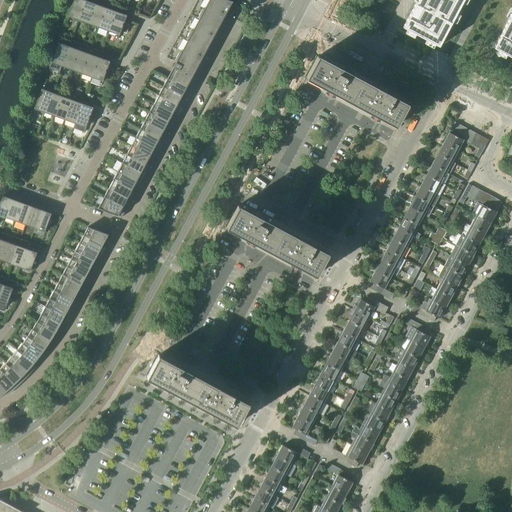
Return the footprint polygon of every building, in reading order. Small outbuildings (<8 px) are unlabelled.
[(73,0),(67,17),(78,21),(85,1),(83,0),(73,0)] [(176,62),(167,78),(186,88),(191,79),(192,76),(193,76),(198,67),(197,67),(217,29),(214,28),(221,14),(222,15),(222,13),(225,14),(225,15),(232,2),(226,0),(196,0),(197,1),(171,51),(170,50),(166,58),(171,60),(176,62)] [(365,0),(357,16),(372,24),(384,0),(365,0)] [(417,0),(402,28),(438,47),(463,0),(417,0)] [(78,21),(88,25),(95,4),(85,1),(78,21)] [(88,25),(98,28),(106,8),(95,4),(88,25)] [(98,28),(108,32),(116,12),(106,8),(98,28)] [(511,11),(493,48),(511,58),(511,11)] [(116,12),(108,32),(119,36),(126,16),(116,12)] [(59,72),(61,67),(69,47),(58,43),(49,69),(59,72)] [(61,67),(71,71),(79,50),(69,47),(61,67)] [(71,71),(81,74),(89,54),(79,50),(71,71)] [(81,74),(92,78),(99,58),(89,54),(81,74)] [(407,104),(333,64),(318,56),(317,57),(306,78),(306,79),(395,127),(396,126),(407,105),(407,104)] [(110,62),(99,58),(92,78),(102,82),(104,77),(107,70),(110,62)] [(162,87),(181,97),(183,94),(186,96),(189,91),(189,90),(186,88),(167,78),(162,87)] [(162,87),(158,95),(180,107),(183,102),(179,100),(181,97),(162,87)] [(34,109),(44,113),(52,93),(41,89),(34,109)] [(44,113),(55,117),(62,97),(52,93),(44,113)] [(158,95),(153,104),(172,114),(174,111),(177,112),(180,107),(158,95)] [(55,117),(65,120),(72,100),(62,97),(55,117)] [(65,120),(75,124),(82,104),(72,100),(65,120)] [(84,133),(88,122),(90,116),(93,108),(82,104),(75,124),(73,129),(84,133)] [(153,104),(149,112),(171,124),(174,119),(170,117),(172,114),(153,104)] [(149,112),(144,121),(163,131),(165,128),(168,129),(171,124),(149,112)] [(144,121),(140,129),(162,141),(165,136),(161,134),(163,131),(144,121)] [(454,122),(448,133),(454,136),(460,125),(454,122)] [(465,128),(460,125),(454,136),(459,139),(465,128)] [(459,139),(463,141),(465,142),(471,131),(465,128),(459,139)] [(140,129),(135,138),(154,148),(156,145),(159,146),(162,141),(140,129)] [(471,131),(465,142),(470,145),(473,139),(476,134),(471,131)] [(444,140),(442,143),(457,151),(463,141),(459,139),(454,136),(448,133),(448,134),(445,140),(444,140)] [(488,140),(476,134),(473,139),(485,146),(488,140)] [(135,138),(131,146),(153,158),(156,153),(152,151),(154,148),(135,138)] [(470,145),(478,149),(482,151),(485,146),(473,139),(470,145)] [(441,148),(437,155),(451,162),(455,156),(460,159),(463,154),(457,151),(442,143),(440,148),(441,148)] [(131,146),(126,155),(145,165),(147,161),(150,163),(153,158),(131,146)] [(126,155),(122,163),(144,175),(147,170),(143,168),(145,165),(126,155)] [(433,161),(431,165),(446,173),(451,162),(437,155),(434,161),(433,161)] [(122,163),(117,172),(136,182),(138,178),(141,180),(144,175),(122,163)] [(429,169),(426,175),(440,183),(446,173),(431,165),(429,169)] [(117,172),(113,180),(135,192),(138,187),(134,185),(136,182),(117,172)] [(420,186),(435,194),(439,196),(445,185),(440,183),(426,175),(422,182),(420,186)] [(113,180),(108,189),(127,199),(129,195),(132,197),(135,192),(113,180)] [(466,197),(468,198),(474,187),(468,184),(462,195),(466,197)] [(418,190),(415,197),(429,205),(435,194),(420,186),(418,190)] [(468,198),(474,201),(479,190),(474,187),(468,198)] [(108,189),(104,197),(126,209),(128,204),(125,202),(127,199),(108,189)] [(474,201),(479,203),(485,193),(479,190),(474,201)] [(479,203),(481,205),(484,206),(490,196),(485,193),(479,203)] [(0,202),(0,216),(5,218),(12,200),(2,196),(0,202)] [(490,196),(484,206),(490,209),(495,198),(490,196)] [(126,209),(104,197),(97,209),(118,216),(120,212),(123,214),(126,209)] [(411,203),(408,207),(423,215),(427,218),(430,213),(426,211),(429,205),(415,197),(411,204),(411,203)] [(490,209),(496,212),(501,202),(495,198),(490,209)] [(5,218),(15,222),(22,203),(12,200),(5,218)] [(15,222),(25,225),(32,207),(22,203),(15,222)] [(226,228),(301,268),(316,276),(316,275),(317,275),(328,254),(328,253),(238,205),(238,206),(226,227),(227,227),(226,228)] [(481,205),(475,216),(490,224),(492,220),(492,219),(495,213),(496,213),(496,212),(490,209),(484,206),(481,205)] [(25,225),(35,229),(41,210),(32,207),(25,225)] [(407,211),(403,218),(418,226),(423,215),(408,207),(406,211),(407,211)] [(41,210),(35,229),(44,232),(48,223),(49,219),(51,214),(41,210)] [(475,216),(470,227),(484,234),(488,227),(488,228),(490,224),(475,216)] [(399,224),(397,228),(412,236),(417,239),(420,235),(414,232),(418,226),(403,218),(400,225),(399,224)] [(87,227),(83,236),(105,247),(108,242),(105,240),(108,235),(87,227)] [(470,227),(464,238),(479,246),(481,241),(484,234),(470,227)] [(396,233),(392,239),(406,247),(412,236),(397,228),(395,232),(396,233)] [(427,240),(434,244),(438,237),(434,235),(431,233),(427,240)] [(83,236),(79,243),(101,255),(104,250),(100,248),(102,246),(105,248),(105,247),(83,236)] [(464,238),(458,248),(473,256),(477,249),(479,246),(464,238)] [(388,246),(386,249),(401,257),(406,247),(392,239),(388,246)] [(1,261),(11,264),(17,246),(8,242),(1,261)] [(79,243),(74,251),(97,263),(100,258),(96,256),(97,254),(101,256),(101,255),(79,243)] [(11,264),(20,268),(27,249),(17,246),(11,264)] [(449,257),(453,259),(468,267),(470,262),(469,262),(473,256),(458,248),(455,246),(449,257)] [(422,255),(426,257),(430,250),(424,247),(420,254),(422,255)] [(27,249),(20,268),(30,271),(37,253),(27,249)] [(384,254),(381,260),(395,268),(401,257),(386,249),(384,254)] [(74,251),(70,259),(92,271),(95,266),(92,264),(93,262),(97,263),(74,251)] [(70,259),(66,267),(88,279),(91,274),(88,272),(89,270),(92,271),(70,259)] [(453,259),(447,269),(462,277),(465,270),(466,270),(468,267),(453,259)] [(377,267),(375,271),(390,279),(395,268),(381,260),(377,267)] [(66,267),(62,275),(84,287),(87,282),(83,280),(85,277),(88,279),(66,267)] [(438,277),(442,279),(456,287),(459,283),(458,283),(462,277),(447,269),(443,267),(438,277)] [(369,282),(373,283),(384,289),(390,279),(375,271),(373,275),(370,281),(369,281),(369,282)] [(62,275),(57,283),(80,295),(82,290),(79,288),(80,285),(84,287),(62,275)] [(442,279),(436,290),(450,298),(454,291),(456,287),(442,279)] [(424,283),(421,282),(417,280),(413,287),(420,290),(424,283)] [(57,283),(53,291),(75,303),(78,298),(75,296),(76,293),(80,295),(57,283)] [(370,289),(381,295),(384,289),(373,283),(370,289)] [(3,285),(0,293),(0,304),(6,307),(9,299),(12,301),(14,296),(11,294),(13,288),(3,285)] [(384,289),(381,295),(391,300),(394,295),(384,289)] [(436,290),(431,301),(445,309),(447,304),(450,298),(436,290)] [(49,299),(71,311),(74,306),(71,304),(72,301),(75,303),(53,291),(49,299)] [(366,296),(363,302),(369,304),(374,308),(377,302),(366,296)] [(45,307),(67,319),(70,314),(66,312),(68,309),(71,311),(49,299),(45,307)] [(424,302),(420,309),(425,311),(436,317),(439,319),(439,318),(443,312),(445,309),(431,301),(428,299),(426,303),(424,302)] [(356,306),(353,311),(368,319),(374,308),(369,304),(363,302),(360,300),(359,300),(360,300),(356,307),(356,306)] [(377,302),(374,308),(377,309),(376,310),(384,314),(385,313),(387,308),(377,302)] [(411,311),(422,317),(425,311),(420,309),(414,305),(411,311)] [(45,307),(40,315),(63,327),(65,322),(62,320),(63,317),(67,319),(45,307)] [(352,314),(348,322),(363,329),(368,319),(353,311),(351,314),(352,314)] [(425,311),(422,317),(433,322),(436,317),(425,311)] [(37,320),(36,322),(58,335),(61,329),(58,328),(59,325),(63,327),(40,315),(37,320)] [(404,324),(411,327),(415,329),(418,324),(407,318),(404,324)] [(33,328),(32,330),(53,343),(56,338),(53,336),(54,333),(58,335),(36,322),(33,328)] [(344,327),(342,332),(357,340),(363,329),(348,322),(345,328),(344,327)] [(429,330),(418,324),(415,329),(426,335),(429,330)] [(410,340),(409,341),(424,348),(426,344),(429,337),(430,337),(426,335),(415,329),(411,327),(405,337),(410,340)] [(28,335),(27,337),(48,351),(51,346),(48,344),(50,341),(53,343),(32,330),(28,335)] [(351,350),(356,353),(357,353),(362,343),(357,340),(342,332),(340,335),(341,336),(337,343),(351,350)] [(23,342),(22,344),(42,359),(46,354),(43,351),(44,349),(47,351),(48,351),(27,337),(23,342)] [(409,341),(404,351),(418,359),(422,351),(422,352),(424,348),(409,341)] [(331,353),(346,361),(351,364),(356,353),(351,350),(337,343),(334,349),(333,349),(331,353)] [(18,349),(16,350),(36,366),(40,361),(37,359),(39,357),(42,359),(22,344),(18,349)] [(398,361),(398,362),(413,370),(415,365),(414,365),(418,359),(404,351),(399,349),(394,359),(398,361)] [(16,350),(11,357),(30,374),(34,369),(31,366),(33,364),(36,366),(16,350)] [(329,357),(326,364),(340,372),(346,361),(331,353),(329,356),(329,357)] [(147,377),(169,389),(214,413),(236,425),(237,424),(249,403),(248,403),(249,402),(159,354),(159,355),(158,355),(147,376),(147,377)] [(6,361),(5,363),(23,381),(27,376),(25,373),(27,371),(29,374),(30,374),(11,357),(6,361)] [(398,362),(392,372),(406,380),(410,373),(411,373),(413,370),(398,362)] [(0,367),(0,370),(16,387),(21,383),(18,380),(20,378),(23,381),(5,363),(0,367)] [(322,370),(319,374),(334,382),(340,372),(326,364),(322,370)] [(0,384),(6,391),(7,391),(9,394),(14,389),(11,387),(13,385),(16,387),(0,370),(0,384)] [(384,375),(381,380),(401,391),(404,386),(403,386),(406,380),(392,372),(389,378),(387,377),(384,375)] [(318,378),(315,385),(329,393),(334,382),(319,374),(318,378)] [(383,389),(381,393),(395,401),(399,394),(400,394),(401,391),(381,380),(378,386),(383,389)] [(311,391),(308,395),(323,403),(329,393),(315,385),(311,391)] [(348,393),(344,401),(348,403),(352,396),(348,393)] [(381,393),(375,404),(390,412),(392,408),(392,407),(395,401),(381,393)] [(307,399),(303,406),(317,414),(323,403),(308,395),(306,399),(307,399)] [(375,404),(370,414),(384,422),(388,415),(388,416),(390,412),(375,404)] [(299,412),(297,417),(316,427),(312,424),(317,414),(303,406),(300,413),(299,412)] [(362,424),(379,433),(381,429),(380,429),(384,422),(370,414),(364,425),(362,424)] [(292,427),(295,429),(306,435),(311,426),(316,428),(316,427),(297,417),(295,420),(292,427)] [(354,426),(351,432),(373,443),(376,436),(377,437),(379,433),(362,424),(359,430),(357,429),(358,428),(354,426)] [(292,434),(303,440),(306,435),(295,429),(292,434)] [(354,438),(350,445),(368,454),(370,450),(369,450),(373,443),(351,432),(349,436),(354,438)] [(306,435),(303,440),(314,446),(317,441),(306,435)] [(325,436),(321,443),(325,445),(329,438),(325,436)] [(288,442),(286,447),(296,453),(299,448),(288,442)] [(278,452),(276,456),(290,464),(296,453),(286,447),(282,445),(282,446),(279,452),(278,452)] [(350,445),(345,455),(347,457),(358,463),(361,465),(362,464),(365,457),(366,458),(368,454),(350,445)] [(310,453),(299,448),(296,453),(307,459),(310,453)] [(334,456),(344,462),(347,457),(345,455),(337,451),(334,456)] [(270,467),(285,475),(289,477),(295,467),(290,464),(276,456),(274,460),(270,467)] [(347,457),(344,462),(355,468),(358,463),(347,457)] [(327,470),(337,475),(340,469),(330,464),(327,470)] [(267,473),(264,477),(279,485),(285,475),(270,467),(267,473)] [(340,469),(337,475),(348,481),(351,475),(340,469)] [(337,475),(332,486),(346,494),(349,490),(348,489),(351,483),(352,483),(352,482),(348,481),(337,475)] [(263,481),(259,489),(273,496),(276,492),(284,493),(286,489),(279,485),(264,477),(263,481)] [(332,486),(326,497),(340,504),(344,497),(346,494),(332,486)] [(255,494),(253,499),(268,506),(273,496),(259,489),(256,495),(255,494)] [(278,497),(275,504),(286,509),(289,501),(278,497)] [(326,497),(320,507),(329,511),(336,511),(337,511),(340,504),(326,497)] [(0,511),(23,511),(22,511),(18,509),(6,503),(5,502),(4,502),(0,499),(0,511)] [(252,502),(248,510),(252,511),(264,511),(268,506),(253,499),(251,502),(252,502)]
